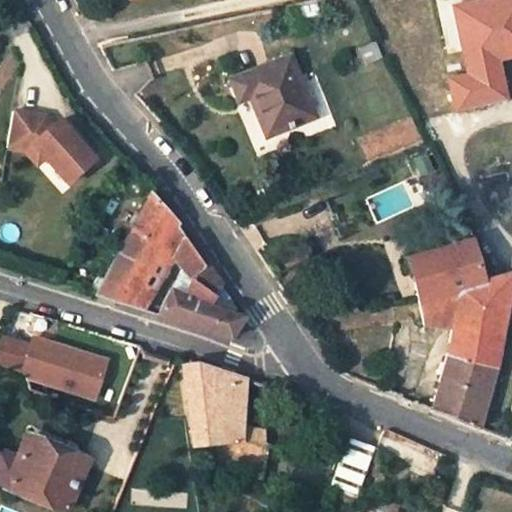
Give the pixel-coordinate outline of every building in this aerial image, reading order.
[(358,53),(364,66),(377,60),(371,47),(358,53)] [(287,59),(230,81),(239,104),(254,98),(261,113),(256,115),(265,137),(313,119),(287,59)] [(92,153),(55,116),(49,122),(41,114),(9,109),(3,145),(23,148),(30,141),(67,178),(92,153)] [(144,311),(152,297),(144,286),(163,251),(174,259),(185,240),(176,228),(178,224),(150,194),(96,297),(144,311)] [(191,279),(204,266),(185,240),(174,259),(191,279)] [(420,309),(425,326),(452,329),(448,358),(431,413),(478,431),(495,369),(504,319),(511,276),(511,275),(498,279),(481,284),(469,244),(407,261),(420,309)] [(152,297),(174,259),(163,251),(144,286),(152,297)] [(158,316),(231,339),(244,318),(233,303),(225,312),(224,317),(201,310),(202,305),(205,297),(212,273),(207,267),(204,266),(191,279),(187,282),(185,289),(182,297),(171,291),(158,316)] [(225,312),(202,305),(201,310),(224,317),(225,312)] [(28,348),(0,339),(0,368),(19,374),(20,375),(28,348)] [(31,339),(28,348),(20,375),(21,377),(95,400),(107,364),(31,339)] [(195,447),(211,445),(239,442),(239,441),(240,429),(243,380),(184,361),(195,447)] [(240,429),(239,441),(264,447),(264,434),(240,429)] [(61,511),(65,511),(81,472),(74,458),(27,438),(11,471),(5,485),(4,488),(61,511)] [(211,445),(214,480),(262,482),(270,448),(264,447),(239,441),(239,442),(211,445)] [(330,487),(356,496),(373,450),(346,441),(330,487)] [(81,472),(92,467),(87,452),(74,458),(81,472)] [(0,483),(5,485),(11,471),(0,466),(0,483)]
